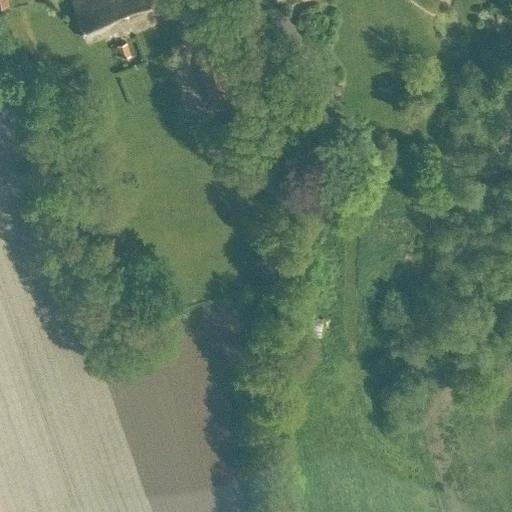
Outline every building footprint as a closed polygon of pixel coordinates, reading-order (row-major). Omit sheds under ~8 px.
[(118,37),(171,20),(167,6),(157,7),(154,0),(73,0),(71,1),(83,39),(115,29),(118,37)] [(126,40),(115,44),(119,56),(131,54),(126,40)] [(200,66),(212,106),(235,99),(223,59),(200,66)] [(280,78),(280,115),(307,115),(307,77),(280,78)] [(314,315),(311,333),(321,335),(322,331),(330,332),(332,321),(324,319),(324,317),(314,315)]
